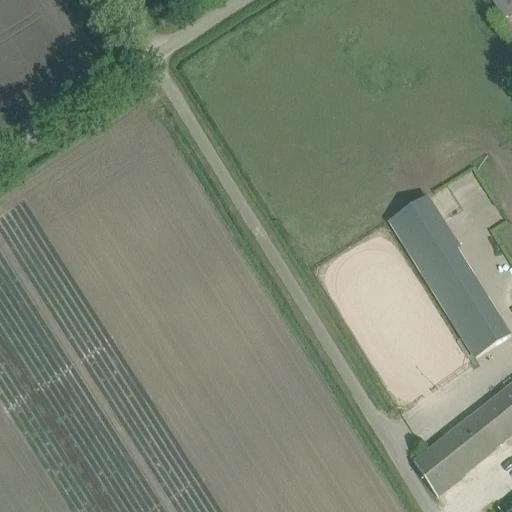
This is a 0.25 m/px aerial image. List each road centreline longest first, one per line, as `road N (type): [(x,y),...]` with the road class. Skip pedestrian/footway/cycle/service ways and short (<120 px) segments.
road 1 (unclassified): [(151,66),(424,511)]
road 2 (unclassified): [(0,164),(151,66)]
road 3 (unclassified): [(151,66),(252,0)]
